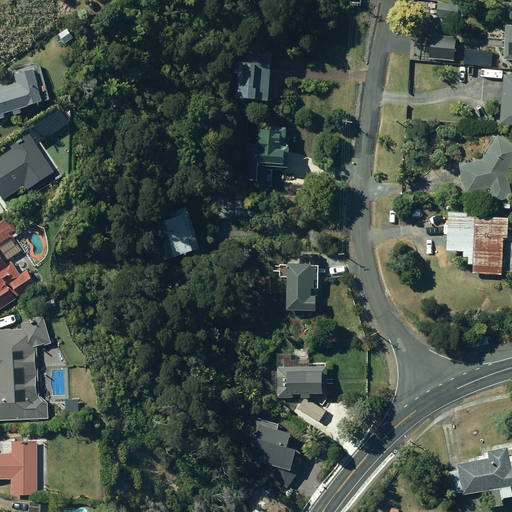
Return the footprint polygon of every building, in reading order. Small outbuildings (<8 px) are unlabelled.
[(435,14),(455,17),(457,3),(437,0),(435,14)] [(502,57),(511,57),(511,22),(504,22),(502,57)] [(57,32),(63,41),(71,36),(65,26),(57,32)] [(427,56),(453,58),(455,35),(429,33),(427,56)] [(235,96),(266,98),(270,48),(239,45),(235,96)] [(424,64),(414,63),(413,84),(423,84),(423,81),(429,81),(429,73),(424,73),(424,64)] [(0,85),(0,115),(2,115),(1,110),(11,107),(12,112),(18,110),(17,106),(26,103),(26,102),(40,98),(31,66),(12,71),(15,81),(0,85)] [(497,121),(511,122),(511,71),(502,71),(497,121)] [(255,163),(285,164),(286,143),(282,143),(283,124),(269,124),(269,127),(257,127),(257,133),(256,133),(255,163)] [(488,186),(492,200),(511,195),(504,171),(511,158),(511,141),(495,131),(480,157),(457,162),(465,192),(488,186)] [(0,153),(0,194),(2,198),(23,184),(26,188),(52,170),(28,132),(9,144),(11,147),(0,153)] [(245,188),(216,186),(214,215),(243,217),(245,188)] [(157,220),(167,256),(197,247),(185,205),(169,210),(169,217),(157,220)] [(471,271),(500,273),(502,235),(506,235),(507,215),(465,213),(466,209),(446,208),(444,248),(461,249),(461,255),(466,255),(466,262),(471,262),(471,271)] [(0,306),(14,297),(13,296),(17,293),(19,295),(36,285),(25,269),(19,273),(10,259),(6,262),(0,253),(0,244),(14,236),(11,232),(15,229),(5,215),(0,217),(0,306)] [(272,264),(272,272),(277,272),(277,278),(284,278),(283,311),(312,311),(313,291),(317,292),(318,255),(297,254),(297,265),(285,265),(272,264)] [(0,418),(47,416),(46,401),(38,395),(36,345),(50,341),(42,315),(20,321),(20,327),(0,327),(0,418)] [(469,339),(471,346),(488,343),(486,336),(469,339)] [(276,365),(276,396),(325,395),(324,364),(276,365)] [(324,409),(304,396),(297,407),(317,420),(324,409)] [(268,421),(286,434),(296,421),(278,408),(268,421)] [(89,413),(89,421),(100,420),(100,412),(89,413)] [(0,477),(10,477),(10,493),(36,493),(36,439),(10,439),(10,451),(0,451),(0,477)] [(485,486),(488,502),(500,500),(499,492),(509,491),(507,481),(511,480),(511,462),(508,463),(504,443),(484,447),(486,454),(454,460),(460,491),(485,486)] [(253,511),(261,501),(260,501),(267,490),(248,477),(222,475),(218,511),(253,511)] [(277,491),(281,485),(276,482),(272,487),(277,491)] [(27,511),(49,511),(51,501),(28,499),(27,511)]
